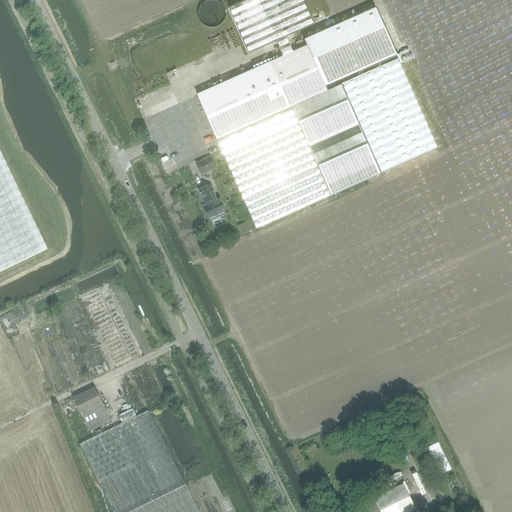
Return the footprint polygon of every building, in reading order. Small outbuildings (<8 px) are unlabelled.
[(313,25),(301,0),(249,0),(229,9),(248,53),(313,25)] [(272,62),(197,95),(217,140),(292,108),(330,197),(381,175),(342,86),(329,92),(326,87),(396,56),(376,10),(306,40),(309,47),(272,63),(272,62)] [(212,54),(233,53),(232,43),(212,44),(212,54)] [(438,149),(398,60),(342,85),(342,86),(381,175),(438,149)] [(158,80),(146,85),(148,89),(160,84),(158,80)] [(147,89),(149,96),(163,93),(161,86),(147,89)] [(292,108),(217,140),(244,200),(257,229),(330,197),(292,108)] [(167,124),(179,120),(177,114),(170,116),(168,110),(163,112),(167,124)] [(191,160),(196,159),(192,149),(188,151),(191,160)] [(0,268),(45,246),(0,153),(0,268)] [(197,164),(202,175),(217,169),(212,158),(197,164)] [(210,221),(226,214),(220,200),(217,201),(211,186),(200,191),(206,206),(204,208),(210,221)] [(110,422),(103,406),(104,406),(95,388),(73,398),(82,417),(84,416),(90,432),(110,422)] [(112,511),(198,511),(149,411),(137,417),(133,409),(119,416),(122,424),(79,445),(112,511)] [(451,470),(438,443),(427,448),(441,475),(451,470)] [(380,511),(411,511),(416,510),(404,485),(374,499),(380,511)]
